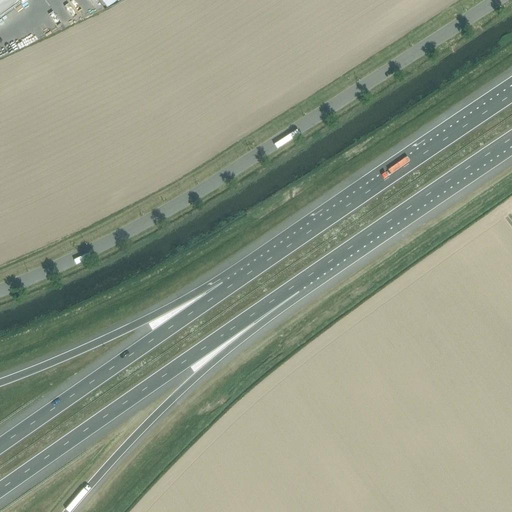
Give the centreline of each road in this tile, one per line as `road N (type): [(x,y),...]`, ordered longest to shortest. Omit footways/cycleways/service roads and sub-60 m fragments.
road 1 (unclassified): [(0,291),(211,184),(497,0)]
road 2 (motorway): [(0,490),(294,286)]
road 3 (motorway): [(511,94),(227,288)]
road 4 (motorway): [(68,511),(145,425),(294,286)]
road 5 (motorway): [(227,288),(0,446)]
road 6 (motorway): [(294,286),(511,138)]
road 7 (motorway): [(227,288),(0,383)]
